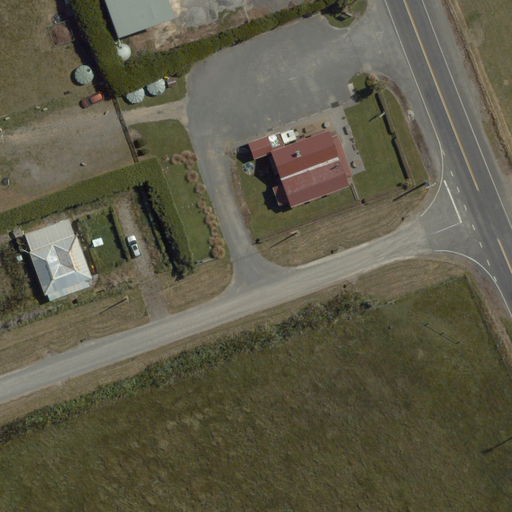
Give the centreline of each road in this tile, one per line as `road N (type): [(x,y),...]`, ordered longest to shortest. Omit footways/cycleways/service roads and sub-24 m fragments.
road 1 (residential): [(0,387),(486,213)]
road 2 (primary): [(486,213),(404,0)]
